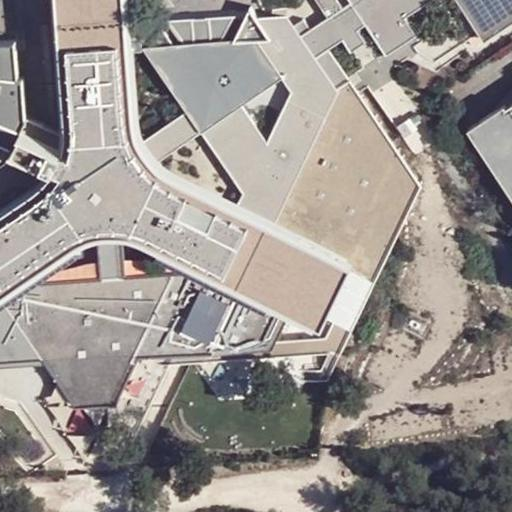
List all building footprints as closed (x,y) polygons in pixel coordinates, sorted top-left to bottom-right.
[(0,178),(9,173),(56,195),(0,234),(0,300),(2,299),(79,413),(117,409),(138,363),(204,359),(196,370),(269,369),(275,355),(295,315),(340,335),(352,340),(414,196),(326,69),(331,65),(368,39),(390,69),(420,49),(407,31),(451,0),(488,52),(511,34),(511,0),(350,0),(344,5),(353,17),(345,24),(330,33),(301,53),(286,35),(263,36),(253,19),(237,58),(225,56),(187,61),(175,60),(163,42),(131,44),(126,0),(58,0),(69,135),(25,131),(22,91),(18,92),(16,51),(0,51),(0,178)] [(307,0),(330,33),(345,24),(328,0),(307,0)] [(176,41),(187,61),(225,56),(233,37),(176,41)] [(275,355),(269,369),(349,363),(422,195),(331,65),(326,69),(414,196),(352,340),(340,335),(332,351),(275,355)] [(511,114),(471,142),(511,200),(511,114)]
